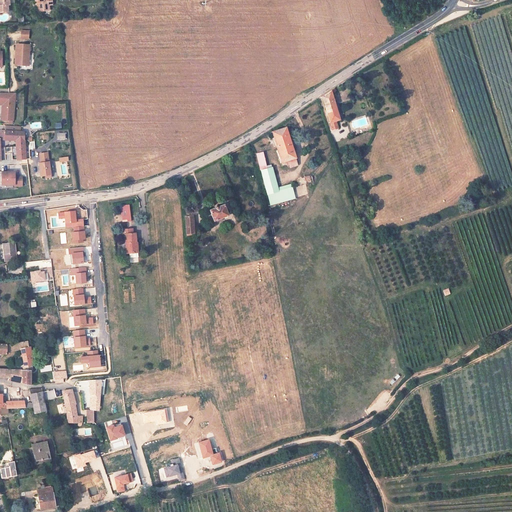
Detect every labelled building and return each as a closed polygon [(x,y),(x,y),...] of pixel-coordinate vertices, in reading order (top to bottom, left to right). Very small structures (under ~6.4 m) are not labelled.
[(0,0),(0,12),(8,12),(7,5),(9,5),(8,0),(0,0)] [(50,3),(50,0),(38,0),(39,6),(41,6),(42,15),(48,14),(48,6),(50,3)] [(18,55),(18,59),(17,59),(16,68),(28,69),(28,63),(29,50),(17,50),(17,55),(18,55)] [(338,111),(331,89),(323,94),(334,126),(340,124),(338,119),(342,118),(339,110),(338,111)] [(0,98),(3,99),(1,120),(13,121),(14,100),(12,99),(12,93),(0,92),(0,98)] [(0,130),(0,135),(0,139),(15,140),(24,140),(24,131),(20,131),(20,126),(11,125),(11,130),(0,130)] [(298,165),(285,127),(272,132),(282,162),(287,160),(289,165),(290,168),(298,165)] [(25,160),(24,140),(15,140),(16,147),(16,156),(13,157),(13,160),(25,160)] [(261,170),(267,169),(262,152),(257,154),(261,170)] [(38,164),(40,177),(45,176),(45,179),(50,178),(47,153),(39,154),(40,164),(38,164)] [(261,170),(267,194),(270,205),(294,198),(291,187),(278,191),(272,167),(267,169),(261,170)] [(22,177),(15,177),(15,172),(2,172),(2,185),(15,185),(15,186),(22,186),(22,177)] [(312,175),(305,177),(306,184),(313,182),(312,175)] [(122,220),(127,219),(128,221),(131,221),(129,205),(121,206),(122,220)] [(227,216),(224,206),(211,211),(215,220),(227,216)] [(64,212),(65,212),(58,213),(59,219),(65,218),(66,228),(74,227),(84,226),(83,219),(76,220),(76,211),(64,212)] [(195,233),(193,216),(186,217),(187,234),(195,233)] [(85,231),(84,231),(84,226),(74,227),(74,232),(72,232),(73,244),(84,243),(84,240),(85,239),(85,231)] [(138,241),(137,232),(135,232),(135,227),(124,227),(124,233),(127,233),(127,242),(130,242),(131,251),(141,250),(140,241),(138,241)] [(17,259),(15,240),(3,241),(5,260),(17,259)] [(69,254),(72,254),(73,264),(84,263),(83,253),(84,253),(84,247),(69,248),(69,254)] [(24,271),(23,262),(6,264),(7,273),(24,271)] [(77,284),(87,283),(86,268),(71,269),(71,275),(76,275),(77,284)] [(45,271),(41,272),(41,270),(34,271),(35,272),(30,272),(31,282),(45,281),(45,271)] [(83,295),(83,289),(73,289),(74,296),(75,305),(91,304),(91,297),(85,297),(84,295),(83,295)] [(85,309),(73,310),(75,326),(93,324),(93,318),(86,318),(86,315),(85,315),(85,309)] [(84,330),(73,331),(75,348),(91,346),(90,338),(86,339),(86,335),(85,336),(84,330)] [(29,352),(29,344),(24,345),(24,341),(19,342),(19,345),(0,346),(0,355),(8,355),(8,353),(18,353),(22,353),(29,352)] [(100,355),(98,355),(98,350),(87,351),(88,356),(81,357),(81,363),(89,362),(90,367),(101,366),(100,355)] [(31,368),(29,352),(22,353),(24,369),(31,368)] [(16,369),(0,368),(0,376),(9,377),(9,374),(15,374),(16,369)] [(30,383),(31,370),(16,369),(15,374),(9,374),(9,377),(8,380),(30,383)] [(55,379),(64,379),(67,378),(66,371),(53,372),(54,379),(55,379)] [(98,411),(101,379),(99,379),(77,382),(74,386),(89,386),(91,388),(91,394),(91,410),(98,411)] [(76,417),(72,393),(72,389),(63,390),(69,423),(83,424),(83,417),(76,417)] [(47,412),(43,390),(30,393),(35,414),(47,412)] [(3,402),(3,395),(0,394),(0,409),(11,409),(24,408),(23,401),(3,402)] [(144,423),(156,421),(156,424),(167,423),(165,410),(142,413),(144,423)] [(118,439),(118,438),(125,435),(122,425),(115,427),(114,425),(106,427),(110,441),(118,439)] [(203,459),(210,457),(212,465),(222,462),(219,453),(213,455),(209,440),(199,442),(203,459)] [(49,452),(46,442),(32,446),(36,463),(49,460),(47,453),(49,452)] [(86,466),(85,463),(97,459),(94,450),(81,455),(80,453),(73,456),(78,468),(86,466)] [(5,461),(12,461),(12,451),(4,451),(5,461)] [(167,477),(177,474),(179,480),(184,478),(179,458),(173,460),(175,465),(164,468),(167,477)] [(21,476),(18,462),(9,464),(10,468),(5,469),(6,479),(21,476)] [(128,475),(114,478),(118,492),(125,491),(124,484),(130,483),(128,475)] [(57,507),(53,488),(38,491),(41,510),(57,507)]
